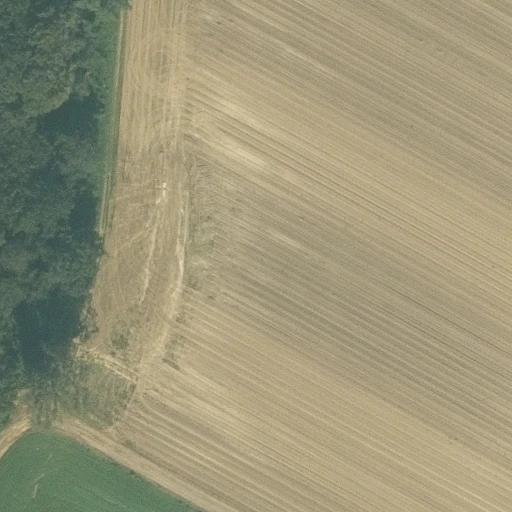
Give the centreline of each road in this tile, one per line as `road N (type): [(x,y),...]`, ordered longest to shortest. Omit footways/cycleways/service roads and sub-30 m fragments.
road 1 (track): [(120,0),(98,218),(71,379),(61,403),(0,437)]
road 2 (track): [(61,403),(252,511)]
